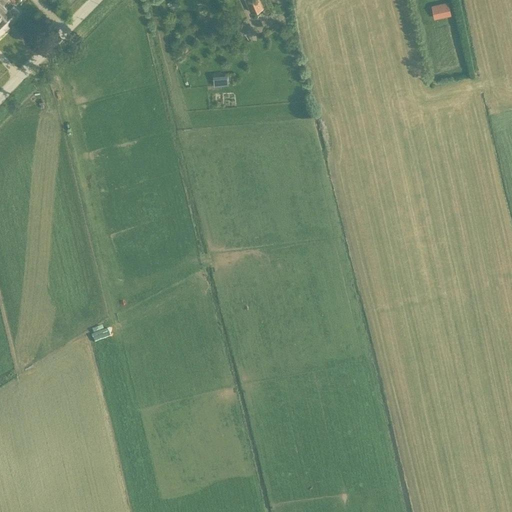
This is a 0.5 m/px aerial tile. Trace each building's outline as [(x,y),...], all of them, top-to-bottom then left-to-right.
[(0,0),(0,15),(8,24),(16,16),(15,15),(19,11),(13,6),(9,10),(3,4),(6,0),(0,0)] [(259,0),(244,0),(250,12),(263,7),(259,0)] [(449,2),(431,5),(434,16),(439,14),(439,18),(451,15),(449,2)] [(0,31),(8,24),(0,15),(0,31)] [(227,78),(213,79),(214,87),(228,85),(227,78)]
